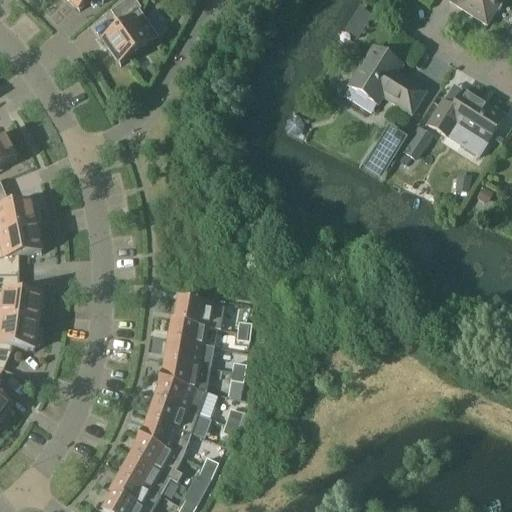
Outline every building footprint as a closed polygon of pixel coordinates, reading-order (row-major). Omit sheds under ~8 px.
[(65,0),(78,12),(89,0),(98,0),(103,4),(107,0),(65,0)] [(130,0),(110,14),(122,30),(103,43),(119,67),(158,40),(139,12),(141,11),(133,0),(130,0)] [(451,0),(449,4),(487,28),(504,0),(451,0)] [(411,117),(425,95),(397,77),(402,68),(374,50),(349,89),(377,107),(383,99),(411,117)] [(504,119),(464,94),(453,111),(443,104),(428,128),(445,139),(453,126),(487,147),(504,119)] [(369,160),(382,169),(401,137),(387,128),(369,160)] [(431,140),(417,130),(401,155),(416,163),(431,140)] [(0,168),(14,160),(0,135),(0,168)] [(0,187),(0,236),(35,229),(34,225),(39,224),(35,208),(31,209),(30,205),(8,209),(0,187)] [(40,254),(35,229),(0,236),(0,278),(18,279),(18,259),(40,254)] [(18,279),(0,279),(0,320),(37,326),(41,299),(18,296),(18,279)] [(224,310),(180,303),(176,323),(173,322),(173,324),(220,332),(224,310)] [(37,326),(0,320),(0,371),(2,372),(10,355),(11,348),(34,351),(34,346),(39,347),(41,331),(36,330),(37,326)] [(207,330),(173,324),(172,324),(169,344),(214,351),(214,350),(204,349),(207,330)] [(252,328),(239,326),(238,335),(251,337),(252,328)] [(251,337),(238,335),(237,343),(250,345),(251,337)] [(214,351),(169,344),(166,364),(210,372),(214,351)] [(210,372),(166,364),(163,384),(206,395),(210,372)] [(247,369),(234,367),(233,375),(245,378),(247,369)] [(245,378),(233,375),(231,384),(244,386),(245,378)] [(0,382),(0,421),(11,408),(0,399),(0,384),(1,384),(0,382)] [(206,395),(163,384),(156,403),(198,418),(206,395)] [(198,418),(156,403),(149,422),(191,438),(198,418)] [(226,428),(238,432),(240,424),(244,410),(238,409),(232,410),(229,420),(228,420),(226,428)] [(191,438),(149,422),(148,422),(142,442),(183,460),(191,438)] [(238,432),(226,428),(223,437),(235,441),(238,432)] [(183,460),(142,442),(132,459),(162,477),(177,486),(182,477),(175,473),(183,460)] [(162,477),(132,459),(122,477),(160,499),(161,498),(152,493),(162,477)] [(219,467),(207,462),(203,470),(215,475),(219,467)] [(215,475),(203,470),(200,478),(212,483),(215,475)] [(152,511),(160,499),(122,477),(112,495),(141,511),(152,511)] [(141,511),(112,495),(111,496),(113,497),(104,511),(141,511)]
